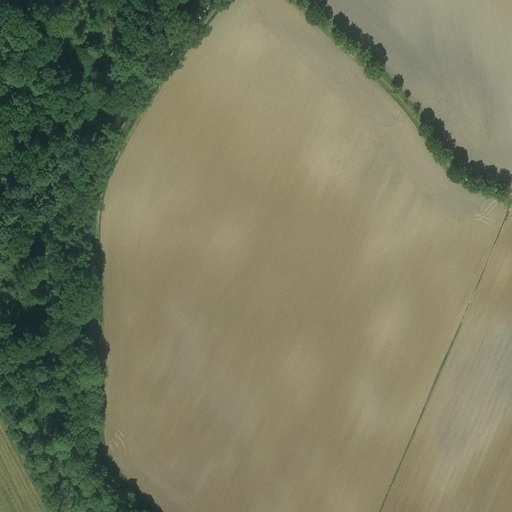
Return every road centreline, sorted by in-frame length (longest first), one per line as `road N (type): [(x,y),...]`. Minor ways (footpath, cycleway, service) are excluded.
road 1 (track): [(295,0),(411,112),(455,173),(511,197)]
road 2 (track): [(0,18),(52,97),(91,125),(182,0)]
